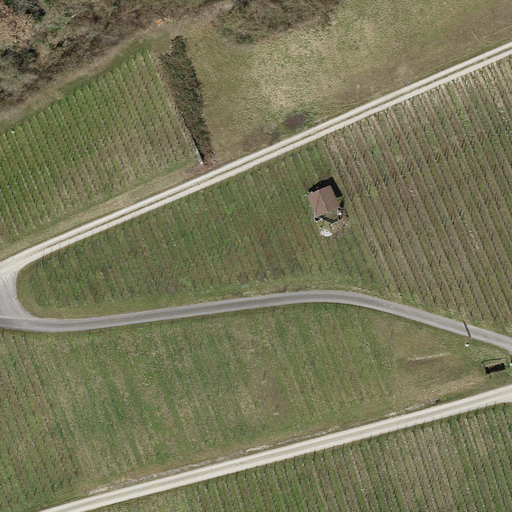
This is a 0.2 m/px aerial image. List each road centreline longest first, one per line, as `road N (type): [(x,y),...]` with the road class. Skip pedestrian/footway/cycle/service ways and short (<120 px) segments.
road 1 (track): [(511,49),(0,269)]
road 2 (track): [(511,344),(349,295),(94,322),(0,320)]
road 3 (track): [(62,511),(511,393)]
